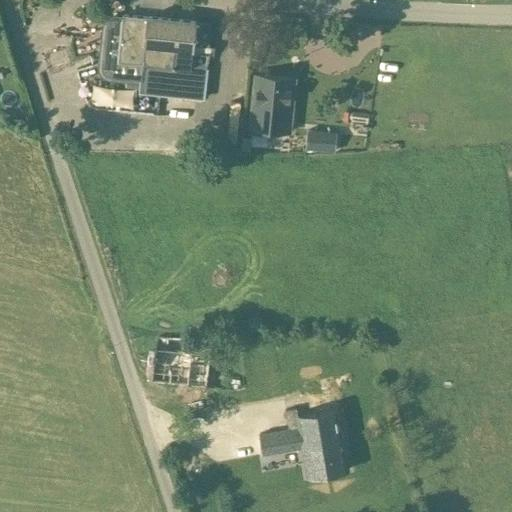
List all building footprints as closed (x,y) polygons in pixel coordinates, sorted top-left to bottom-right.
[(108,78),(110,79),(183,85),(182,92),(205,93),(211,25),(196,24),(196,23),(147,18),(123,16),(122,21),(116,20),(115,20),(113,20),(110,21),(108,23),(107,24),(106,26),(105,27),(105,29),(101,69),(101,70),(101,72),(102,73),(103,75),(105,77),(106,78),(108,78)] [(254,48),(253,58),(262,59),(263,49),(265,37),(256,36),(254,48)] [(255,74),(255,76),(251,114),(267,115),(266,131),(289,133),(289,132),(290,132),(292,107),(294,80),(291,79),(291,78),(255,74)] [(307,129),(307,150),(336,150),(336,137),(322,137),(322,130),(307,129)] [(214,339),(157,336),(151,382),(207,388),(207,387),(223,388),(228,342),(213,341),(214,339)] [(339,409),(299,415),(297,407),(284,409),(287,429),(260,433),(263,455),(302,449),(307,477),(349,470),(339,409)]
